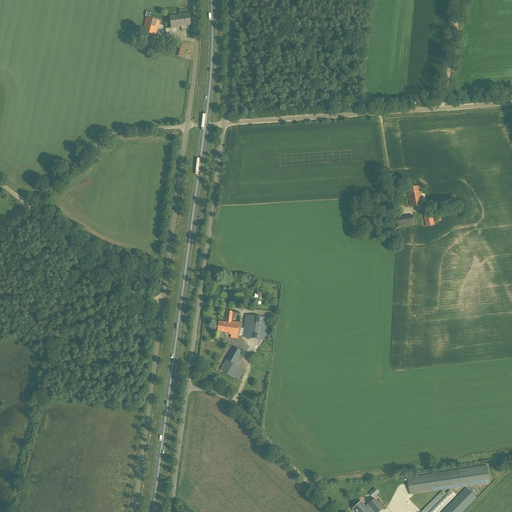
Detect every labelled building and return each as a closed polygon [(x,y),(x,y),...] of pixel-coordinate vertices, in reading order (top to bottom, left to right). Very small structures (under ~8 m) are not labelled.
[(171,22),(190,19),(189,13),(170,16),(171,22)] [(156,35),(160,21),(147,17),(143,31),(156,35)] [(190,19),(171,22),(171,28),(191,25),(190,19)] [(156,53),(164,57),(169,47),(161,43),(156,53)] [(176,51),(174,55),(174,56),(182,58),(186,46),(178,43),(176,51)] [(410,207),(422,205),(419,186),(407,188),(410,207)] [(426,226),(434,225),(432,213),(424,214),(426,226)] [(402,217),(396,218),(395,218),(397,228),(414,225),(413,215),(412,215),(402,217)] [(231,334),(238,335),(240,323),(231,322),(233,311),(227,310),(226,322),(225,328),(232,328),(231,334)] [(249,325),(267,327),(269,318),(246,315),(243,332),(248,332),(249,325)] [(226,322),(219,321),(217,331),(225,332),(225,333),(231,334),(231,338),(237,339),(238,335),(231,334),(232,328),(225,328),(226,322)] [(266,340),(267,327),(249,325),(248,332),(243,332),(243,337),(266,340)] [(239,380),(245,369),(235,364),(243,351),(233,346),(220,370),(239,380)] [(409,493),(461,486),(490,482),(488,466),(459,470),(407,477),(409,493)] [(463,511),(477,498),(466,487),(441,511),(463,511)] [(369,493),(373,498),(379,492),(375,488),(369,493)] [(439,511),(456,495),(450,489),(446,494),(443,490),(421,511),(439,511)] [(375,498),(372,500),(368,503),(371,507),(376,511),(378,511),(384,508),(385,506),(382,502),(380,503),(375,498)] [(371,507),(368,503),(365,506),(361,501),(352,509),(355,511),(364,511),(368,509),(371,507)]
